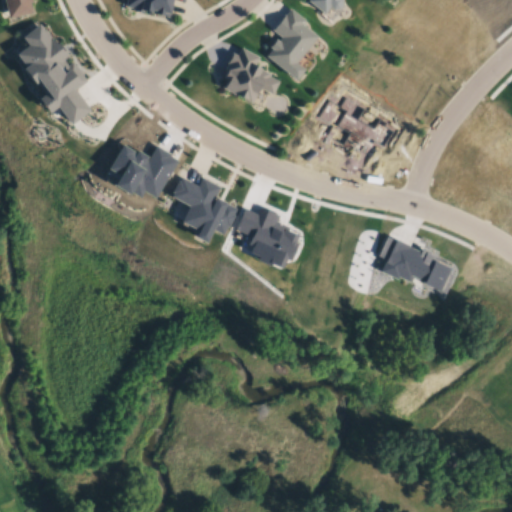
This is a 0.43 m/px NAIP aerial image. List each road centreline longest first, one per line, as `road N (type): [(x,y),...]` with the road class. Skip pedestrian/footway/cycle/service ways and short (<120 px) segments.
road 1 (residential): [(77,0),(142,85),(244,153),(343,199),(452,225),(511,253)]
road 2 (residential): [(408,214),(440,145),(511,59)]
road 3 (residential): [(249,0),(185,43),(142,85)]
